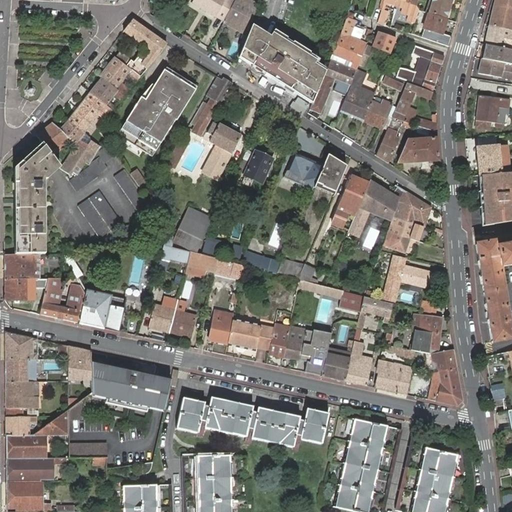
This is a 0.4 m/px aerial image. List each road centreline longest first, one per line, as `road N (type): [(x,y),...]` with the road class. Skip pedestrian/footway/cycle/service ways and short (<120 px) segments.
road 1 (residential): [(478,423),(0,318)]
road 2 (residential): [(452,212),(128,10)]
road 3 (residential): [(452,212),(447,123),(476,0)]
road 4 (residential): [(478,423),(452,212)]
road 5 (residential): [(0,153),(128,10)]
road 6 (residential): [(128,10),(4,3)]
